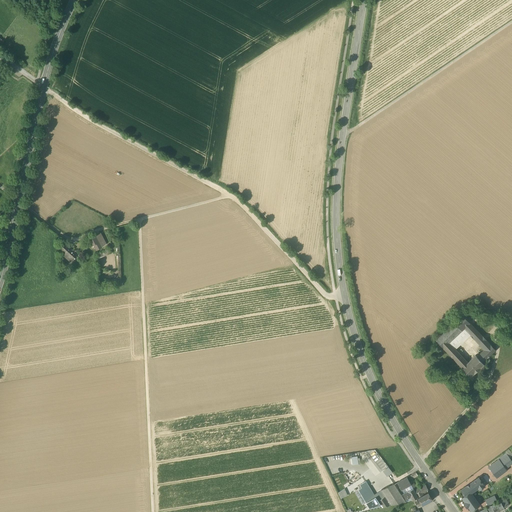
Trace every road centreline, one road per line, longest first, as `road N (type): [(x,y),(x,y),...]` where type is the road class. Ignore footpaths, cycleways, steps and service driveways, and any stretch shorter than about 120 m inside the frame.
road 1 (secondary): [(454,511),(388,413),(343,294),(335,217),(363,0)]
road 2 (track): [(343,294),(325,295),(230,195),(43,87)]
road 3 (track): [(152,511),(139,219)]
road 4 (track): [(342,133),(511,22)]
road 5 (track): [(18,202),(71,240),(139,219)]
